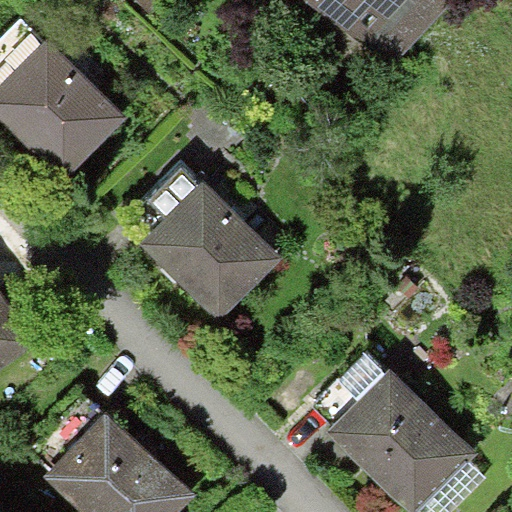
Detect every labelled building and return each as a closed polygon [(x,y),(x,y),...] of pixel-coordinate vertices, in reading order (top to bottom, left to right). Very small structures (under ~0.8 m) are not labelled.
[(356,43),(396,0),(327,0),(340,12),(332,20),(356,43)] [(422,0),(374,51),(387,63),(442,5),(436,0),(422,0)] [(17,18),(0,35),(0,107),(59,166),(112,113),(92,93),(107,78),(65,37),(50,52),(17,18)] [(177,163),(123,215),(214,308),(268,255),(239,225),(253,210),(221,178),(206,193),(177,163)] [(0,354),(23,339),(0,305),(0,354)] [(363,351),(309,404),(416,511),(445,511),(481,477),(459,455),(463,452),(363,351)] [(93,511),(163,511),(182,493),(79,394),(27,448),(93,511)]
